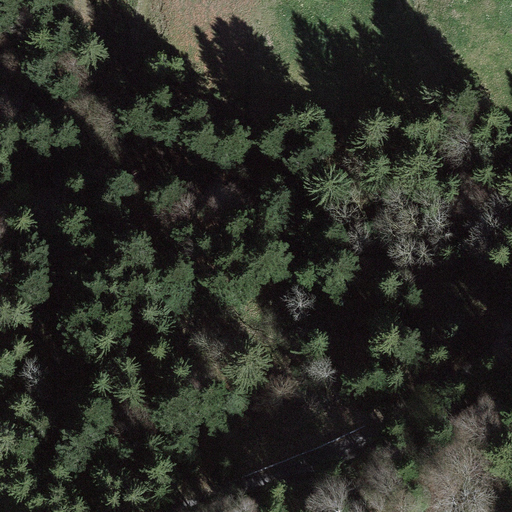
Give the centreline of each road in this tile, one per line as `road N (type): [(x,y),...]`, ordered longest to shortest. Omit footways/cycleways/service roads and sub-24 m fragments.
road 1 (unclassified): [(511,339),(398,424),(186,511)]
road 2 (track): [(0,184),(149,166),(163,154),(169,136),(161,0)]
